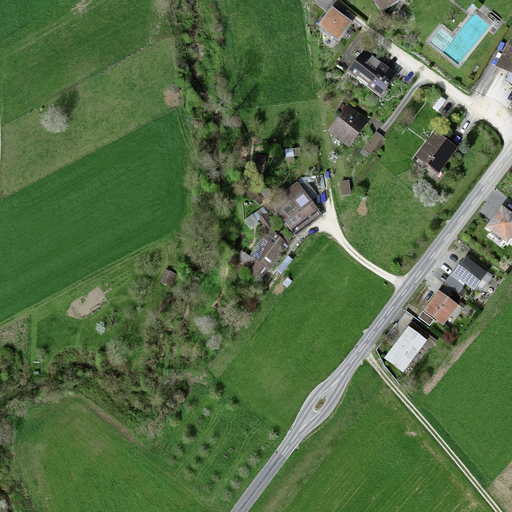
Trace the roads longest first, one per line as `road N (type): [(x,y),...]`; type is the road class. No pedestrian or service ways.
road 1 (tertiary): [(241,511),(511,150)]
road 2 (track): [(498,511),(362,348)]
road 3 (residential): [(364,28),(511,131)]
